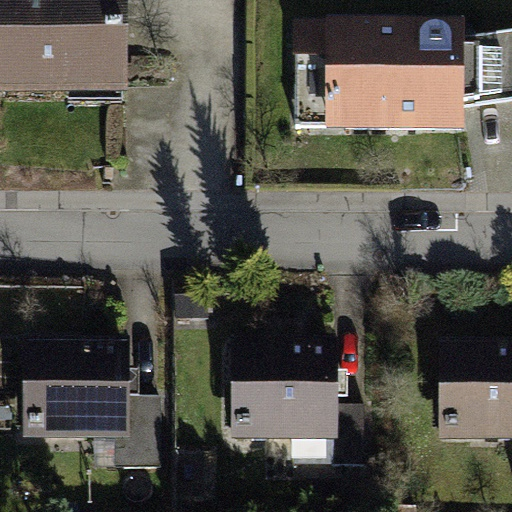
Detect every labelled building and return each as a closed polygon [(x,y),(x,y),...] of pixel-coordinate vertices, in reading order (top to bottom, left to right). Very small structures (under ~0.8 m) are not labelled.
[(123,0),(0,0),(0,89),(72,90),(72,79),(123,79),(123,0)] [(409,27),(296,28),(297,88),(329,88),(329,98),(332,103),(337,105),(346,105),(346,128),(461,129),(461,105),(511,97),(511,32),(467,38),(468,49),(451,49),(451,39),(445,31),(437,28),(427,31),(422,38),(409,38),(409,27)] [(29,350),(29,430),(125,430),(126,467),(157,467),(157,397),(125,397),(125,349),(29,350)] [(237,350),(237,431),(333,432),(333,466),(365,466),(365,406),(332,406),(333,350),(237,350)] [(511,351),(446,351),(446,432),(511,432),(511,351)]
